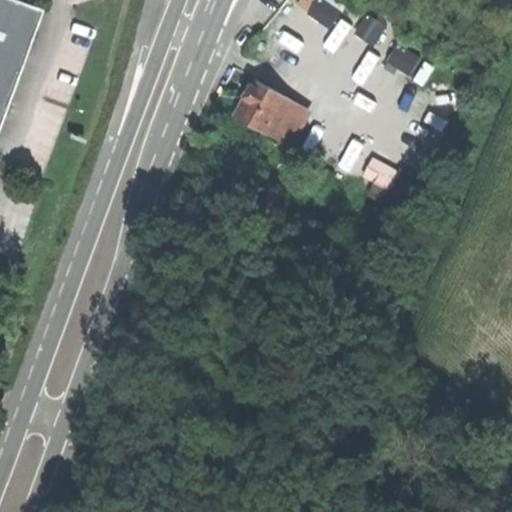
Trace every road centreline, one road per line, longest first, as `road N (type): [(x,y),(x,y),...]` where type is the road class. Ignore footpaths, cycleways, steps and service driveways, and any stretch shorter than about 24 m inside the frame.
road 1 (secondary): [(32,511),(222,0)]
road 2 (secondary): [(180,0),(0,473)]
